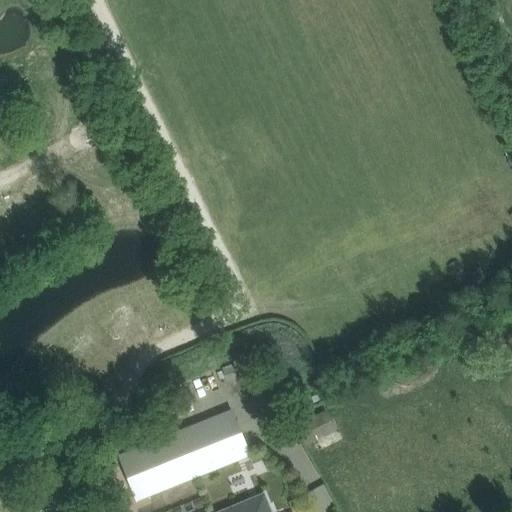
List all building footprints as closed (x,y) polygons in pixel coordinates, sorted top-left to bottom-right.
[(26,20),(34,36),(54,27),(45,10),(26,20)] [(47,64),(54,82),(71,75),(64,57),(47,64)] [(158,220),(151,207),(157,204),(149,188),(143,192),(136,178),(106,194),(128,236),(158,220)] [(114,322),(126,352),(149,342),(137,312),(114,322)] [(85,370),(103,363),(93,335),(74,342),(85,370)] [(231,410),(176,432),(194,479),(249,457),(231,410)] [(293,424),(301,443),(320,433),(323,438),(334,432),(324,410),(293,424)] [(176,432),(117,456),(135,502),(194,479),(176,432)] [(269,511),(267,511),(250,511),(246,501),(220,511),(269,511)]
